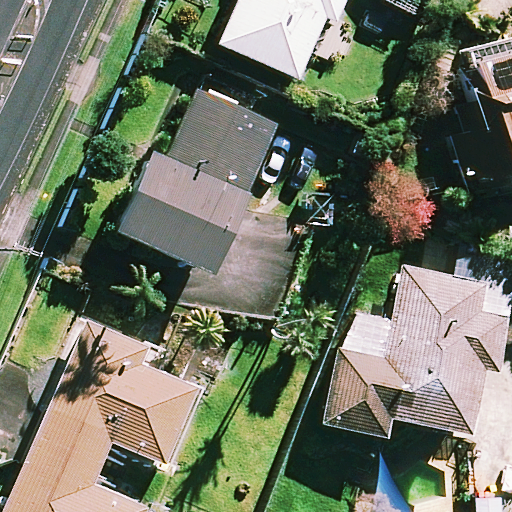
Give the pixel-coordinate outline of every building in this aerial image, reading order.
[(329,0),(228,0),(210,39),(284,73),(312,13),(322,17),(329,0)] [(511,34),(444,49),(461,125),(443,129),(455,185),(511,172),(511,34)] [(264,121),(187,85),(155,153),(140,146),(104,224),(195,267),(264,121)] [(500,286),(396,263),(376,355),(332,345),(316,420),(375,433),(380,412),(455,428),(470,361),(483,364),(500,286)] [(136,346),(78,321),(0,496),(0,511),(124,511),(129,502),(79,479),(99,436),(150,458),(183,384),(130,360),(136,346)]
